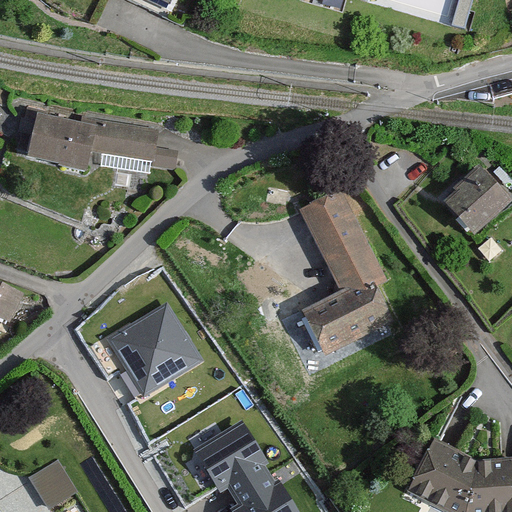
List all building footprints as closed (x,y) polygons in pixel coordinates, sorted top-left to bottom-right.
[(90,124),(33,112),(23,157),(81,169),(90,124)] [(158,128),(90,117),(93,148),(154,158),(154,166),(177,169),(179,149),(156,145),(158,128)] [(479,167),(439,200),(470,236),(509,202),(479,167)] [(389,282),(340,189),(298,211),(338,287),(298,308),(323,356),(397,318),(380,287),(389,282)] [(21,291),(0,281),(0,317),(6,321),(21,291)] [(163,297),(105,333),(142,393),(201,359),(163,297)] [(247,411),(195,444),(239,511),(309,511),(310,511),(247,411)] [(511,511),(511,459),(475,461),(431,438),(405,487),(450,511),(511,511)] [(63,458),(30,475),(47,507),(80,490),(63,458)]
